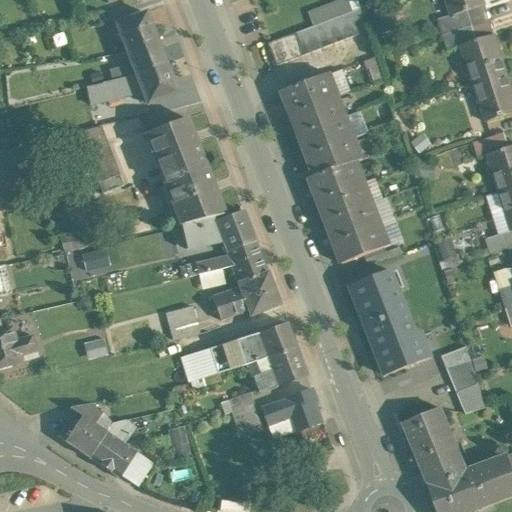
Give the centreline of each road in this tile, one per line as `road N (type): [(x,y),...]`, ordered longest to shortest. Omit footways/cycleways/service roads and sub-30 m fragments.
road 1 (residential): [(195,0),(383,487)]
road 2 (residential): [(144,511),(29,451),(0,444)]
